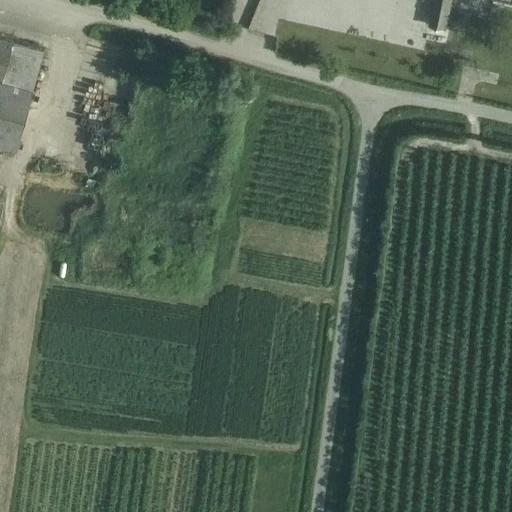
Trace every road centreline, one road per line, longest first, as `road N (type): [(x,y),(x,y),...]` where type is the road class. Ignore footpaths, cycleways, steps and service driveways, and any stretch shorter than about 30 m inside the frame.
road 1 (unclassified): [(316,511),(373,94)]
road 2 (residential): [(373,94),(50,0)]
road 3 (residential): [(511,120),(373,94)]
